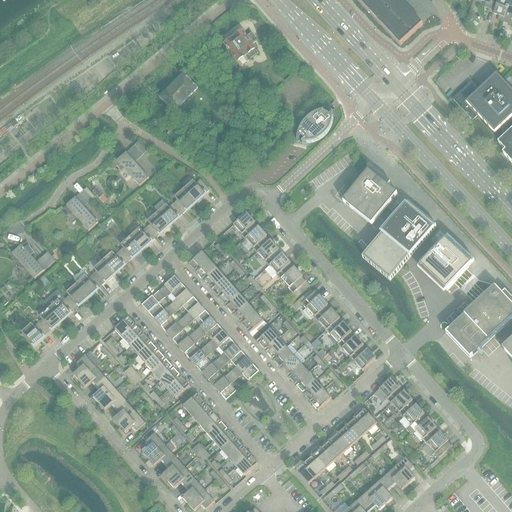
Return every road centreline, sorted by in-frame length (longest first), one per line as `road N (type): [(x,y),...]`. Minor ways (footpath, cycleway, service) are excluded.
road 1 (residential): [(318,424),(171,254)]
road 2 (residential): [(272,465),(123,297)]
road 3 (residential): [(400,353),(267,198)]
road 4 (primary): [(376,100),(511,246)]
road 5 (residential): [(422,499),(478,445),(400,353)]
road 6 (residential): [(175,511),(46,366)]
road 7 (primary): [(511,210),(396,83)]
road 8 (residential): [(106,104),(124,123),(117,135),(23,223)]
road 9 (residential): [(229,0),(106,104)]
road 10 (residential): [(376,100),(267,198)]
road 11 (primary): [(280,0),(376,100)]
road 12 (residential): [(106,104),(0,192)]
road 13 (residential): [(171,254),(243,192),(267,198)]
